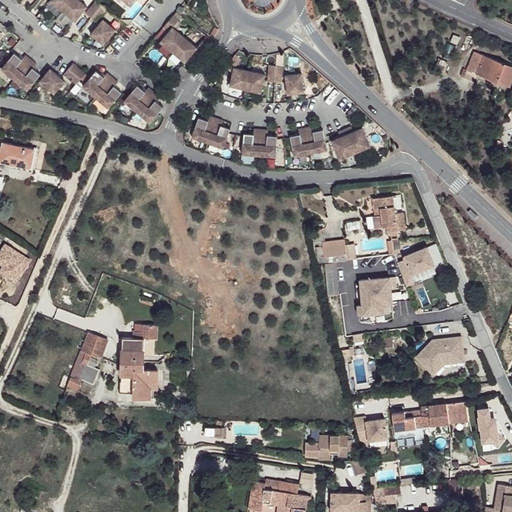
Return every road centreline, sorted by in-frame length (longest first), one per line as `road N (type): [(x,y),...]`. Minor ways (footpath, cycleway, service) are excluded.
road 1 (residential): [(167,142),(249,176),(347,175),(403,159),(417,167),(511,392)]
road 2 (track): [(66,505),(80,448),(76,432),(9,408),(2,382),(119,128)]
road 3 (track): [(0,348),(105,124)]
road 4 (primary): [(511,232),(335,68)]
road 5 (residential): [(345,474),(209,448),(192,458),(187,511)]
road 6 (residential): [(0,99),(167,142)]
road 7 (residential): [(332,106),(271,115),(190,91)]
road 8 (residential): [(0,3),(61,53),(123,65)]
